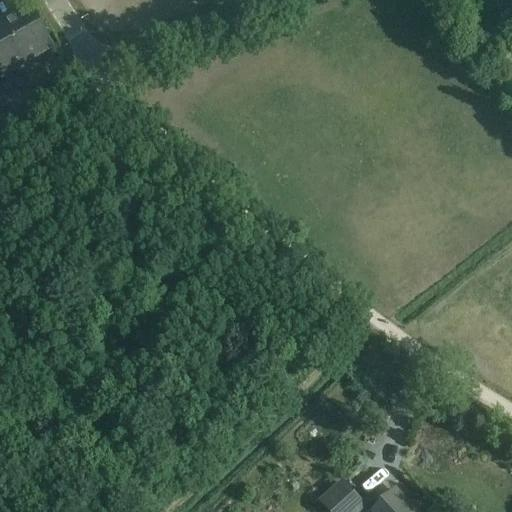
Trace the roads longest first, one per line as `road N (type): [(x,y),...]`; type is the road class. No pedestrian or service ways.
road 1 (unclassified): [(100,72),(110,90),(356,306),(511,416)]
road 2 (tertiary): [(100,72),(274,0)]
road 3 (tertiary): [(0,150),(100,72)]
